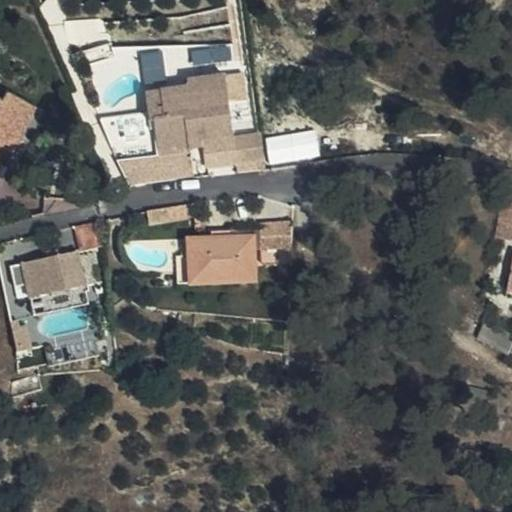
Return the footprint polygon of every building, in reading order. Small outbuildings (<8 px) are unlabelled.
[(164,50),(143,53),(146,80),(168,78),(164,50)] [(204,130),(204,135),(234,131),(225,72),(189,77),(190,84),(147,90),(151,118),(156,117),(162,154),(193,149),(192,143),(191,132),(204,130)] [(0,125),(14,132),(29,103),(0,91),(0,125)] [(204,135),(204,130),(191,132),(192,143),(205,141),(204,135)] [(511,207),(502,206),(498,235),(511,236),(511,207)] [(162,212),(150,215),(152,228),(164,226),(162,212)] [(150,215),(139,217),(141,230),(152,228),(150,215)] [(263,222),(263,227),(264,248),(295,246),(293,221),(263,222)] [(96,225),(72,231),(78,257),(92,254),(102,252),(96,225)] [(256,249),(264,248),(263,227),(232,229),(232,235),(192,238),(193,254),(180,255),(182,283),(188,283),(188,278),(225,276),(225,281),(257,279),(256,249)] [(47,264),(21,270),(25,291),(13,294),(15,304),(27,301),(28,305),(82,293),(99,289),(92,254),(78,257),(59,262),(47,264)] [(58,256),(46,258),(47,264),(59,262),(58,256)] [(8,272),(13,294),(25,291),(21,270),(8,272)] [(82,293),(28,305),(32,323),(87,311),(82,293)] [(479,336),(498,346),(508,332),(476,312),(466,328),(479,336)] [(16,333),(9,334),(14,357),(29,354),(23,331),(16,333)] [(41,352),(45,372),(97,362),(93,347),(104,345),(103,338),(41,352)] [(29,354),(14,357),(17,369),(31,365),(29,354)]
